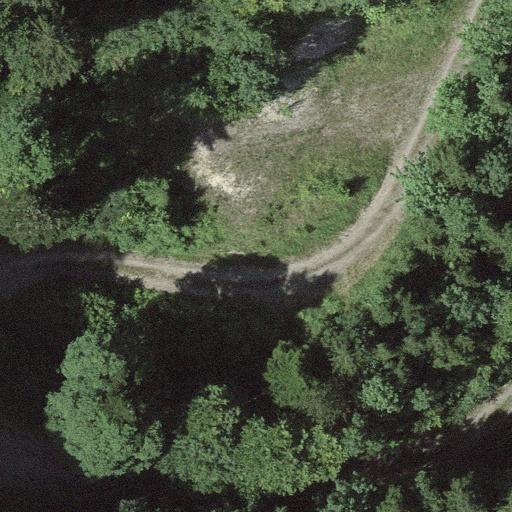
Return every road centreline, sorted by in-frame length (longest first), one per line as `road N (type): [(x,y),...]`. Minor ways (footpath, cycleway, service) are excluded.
road 1 (track): [(479,0),(343,252),(226,304),(13,266),(0,286)]
road 2 (track): [(320,511),(490,432),(511,409)]
